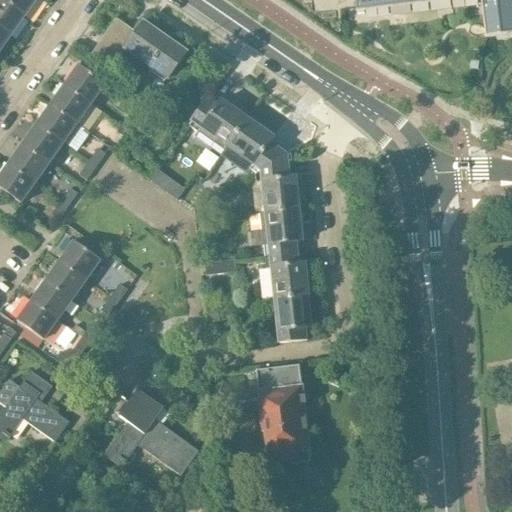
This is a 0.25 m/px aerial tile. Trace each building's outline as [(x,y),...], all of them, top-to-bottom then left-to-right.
[(0,0),(24,17),(36,0),(0,0)] [(0,0),(0,30),(10,37),(24,17),(0,0)] [(511,0),(353,0),(355,13),(459,0),(479,0),(484,39),(511,35),(511,0)] [(134,33),(115,20),(89,57),(110,72),(124,51),(167,81),(186,54),(141,23),(134,33)] [(0,51),(10,37),(0,30),(0,51)] [(104,86),(77,66),(63,86),(90,105),(104,86)] [(76,125),(90,105),(63,86),(49,106),(76,125)] [(128,132),(146,107),(138,101),(120,127),(128,132)] [(222,156),(246,121),(220,103),(213,112),(203,105),(188,127),(197,133),(195,137),(222,156)] [(62,145),(76,125),(49,106),(35,126),(62,145)] [(254,177),(280,160),(280,159),(265,149),(272,139),(246,121),(228,148),(253,165),(248,172),(254,176),(254,177)] [(48,165),(62,145),(35,126),(21,146),(48,165)] [(123,139),(128,132),(120,127),(116,133),(123,139)] [(34,185),(48,165),(21,146),(7,166),(34,185)] [(87,163),(95,169),(105,156),(97,150),(87,163)] [(264,214),(297,211),(294,178),(282,179),(280,160),(254,177),(255,184),(261,183),(264,214)] [(86,182),(95,169),(87,163),(78,176),(86,182)] [(0,191),(20,205),(34,185),(7,166),(0,175),(0,191)] [(156,171),(149,181),(157,187),(165,177),(156,171)] [(59,203),(67,209),(77,195),(69,189),(59,203)] [(58,222),(67,209),(59,203),(50,216),(58,222)] [(264,214),(259,215),(262,246),(264,258),(290,255),(289,243),(301,242),(297,211),(264,214)] [(59,263),(85,282),(99,262),(73,243),(59,263)] [(274,301),(307,298),(303,265),(292,266),(290,255),(264,258),(265,269),(270,269),(274,301)] [(205,277),(235,274),(234,261),(203,264),(205,277)] [(71,302),(85,282),(59,263),(44,283),(71,302)] [(57,322),(71,302),(44,283),(30,303),(57,322)] [(109,299),(117,305),(126,291),(119,286),(109,299)] [(272,344),(300,341),(299,330),(311,329),(307,298),(274,301),(277,331),(271,332),(272,344)] [(107,318),(117,305),(109,299),(100,312),(107,318)] [(42,342),(57,322),(30,303),(16,323),(42,342)] [(209,321),(219,320),(218,308),(207,309),(209,321)] [(81,339),(88,344),(98,331),(90,325),(81,339)] [(3,335),(0,339),(0,353),(1,354),(10,341),(16,334),(8,328),(3,335)] [(60,354),(54,362),(68,372),(79,357),(88,344),(81,339),(71,352),(71,351),(60,354)] [(309,463),(298,367),(255,372),(266,463),(289,460),(290,465),(309,463)] [(40,404),(51,388),(30,373),(19,389),(8,381),(0,392),(0,405),(5,409),(0,415),(0,433),(8,440),(22,421),(54,444),(68,424),(40,404)] [(197,453),(161,427),(169,415),(154,404),(166,388),(148,375),(117,418),(126,424),(103,457),(120,469),(137,446),(179,477),(197,453)]
